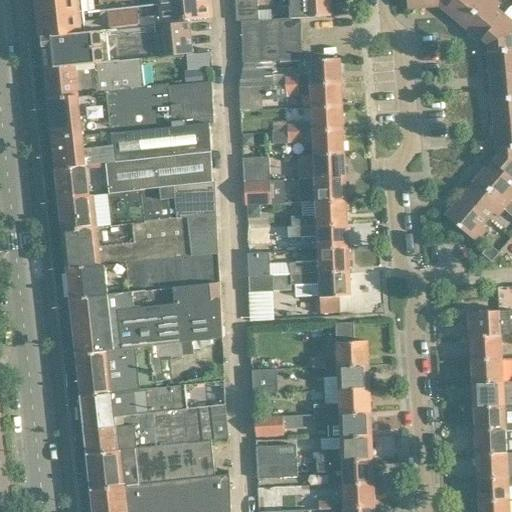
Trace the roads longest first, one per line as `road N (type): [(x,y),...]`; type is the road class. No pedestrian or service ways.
road 1 (residential): [(383,0),(405,34),(416,135),(394,172),(396,254),(410,281),(426,511)]
road 2 (unclassified): [(219,0),(243,511)]
road 3 (tertiary): [(41,511),(0,118)]
